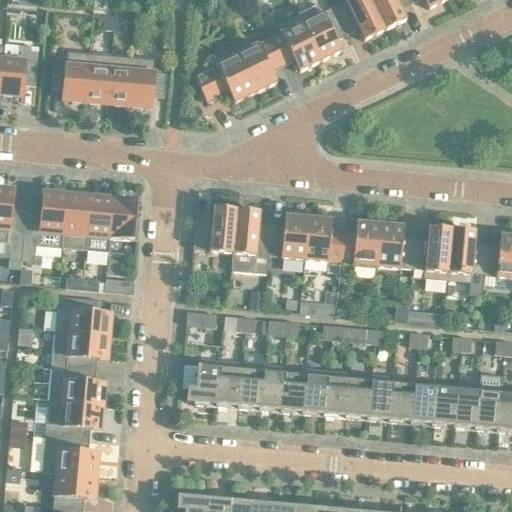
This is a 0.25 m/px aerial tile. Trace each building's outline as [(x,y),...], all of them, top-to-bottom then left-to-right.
[(344,4),(333,9),(346,38),(357,32),(363,43),(384,33),(368,0),(341,0),(343,3),(344,4)] [(368,0),(384,33),(405,22),(400,11),(411,6),(408,0),(368,0)] [(408,0),(411,6),(422,1),(427,12),(449,1),(448,0),(408,0)] [(318,7),(297,18),(319,64),(341,54),(335,43),(346,38),(333,9),(322,15),(318,7)] [(279,36),(268,41),(282,69),(293,64),(298,75),(319,64),(297,18),(275,28),(279,36)] [(114,20),(103,19),(102,33),(113,34),(114,20)] [(125,21),(114,20),(113,34),(124,35),(125,21)] [(256,45),(235,56),(255,96),(276,86),(271,75),(282,69),(268,41),(257,46),(256,45)] [(3,48),(0,76),(0,97),(2,98),(2,99),(11,100),(11,99),(21,99),(22,88),(34,89),(36,65),(38,51),(23,50),(21,64),(3,62),(4,48),(3,48)] [(50,91),(63,92),(62,103),(71,104),(71,105),(80,106),(80,105),(85,105),(89,56),(66,54),(65,68),(53,67),(50,91)] [(111,58),(89,56),(85,105),(89,106),(89,107),(98,107),(98,106),(106,107),(111,58)] [(214,67),(193,78),(206,106),(228,96),(233,107),(255,96),(235,56),(214,66),(214,67)] [(132,60),(111,58),(106,107),(114,108),(114,109),(123,110),(123,109),(128,109),(132,60)] [(155,62),(132,60),(128,109),(132,110),(141,111),(141,110),(150,111),(151,100),(164,101),(166,77),(153,76),(155,62)] [(0,259),(9,261),(10,247),(7,246),(8,232),(12,233),(14,211),(10,211),(12,192),(2,191),(2,190),(0,190),(0,259)] [(35,240),(35,249),(60,251),(62,237),(63,237),(67,197),(61,197),(62,196),(52,195),(52,196),(43,195),(41,214),(37,213),(35,235),(36,235),(35,240)] [(62,237),(60,251),(62,251),(84,253),(86,254),(87,240),(86,240),(89,199),(81,198),(81,197),(72,197),(72,198),(67,197),(63,237),(62,237)] [(89,199),(86,240),(87,240),(86,254),(107,255),(108,241),(112,201),(107,201),(107,200),(98,199),(98,200),(89,199)] [(112,201),(108,241),(137,244),(139,223),(134,222),(136,203),(127,202),(117,201),(117,202),(112,201)] [(195,221),(192,252),(208,254),(208,255),(231,257),(235,212),(212,210),(211,222),(195,221)] [(231,257),(230,275),(267,278),(269,259),(268,259),(271,228),(258,227),(260,215),(235,212),(231,257)] [(271,228),(268,259),(269,259),(280,260),(280,261),(304,264),(308,219),(284,217),(283,229),(271,228)] [(308,219),(304,264),(327,266),(327,264),(340,266),(342,234),(330,233),(331,221),(308,219)] [(342,234),(340,266),(352,267),(352,268),(375,270),(379,225),(356,223),(355,235),(342,234)] [(379,225),(375,270),(399,272),(399,271),(411,272),(414,241),(402,240),(403,228),(379,225)] [(414,241),(411,272),(424,273),(423,282),(446,284),(451,232),(427,230),(426,242),(414,241)] [(451,232),(446,284),(469,286),(467,298),(481,299),(483,279),(486,247),(474,246),(475,234),(451,232)] [(486,247),(483,279),(495,280),(495,281),(511,282),(511,237),(499,236),(498,248),(486,247)] [(9,261),(8,271),(20,272),(21,264),(23,239),(11,237),(10,247),(9,261)] [(23,239),(21,264),(33,265),(35,249),(35,240),(23,239)] [(65,281),(64,292),(81,293),(82,282),(65,281)] [(82,282),(81,293),(98,295),(99,284),(82,282)] [(105,282),(104,295),(132,298),(133,285),(105,282)] [(12,294),(1,293),(0,305),(0,308),(10,309),(12,294)] [(250,294),(248,312),(262,314),(264,295),(250,294)] [(100,316),(101,304),(57,300),(54,336),(68,338),(68,336),(108,340),(108,336),(109,336),(110,327),(109,327),(110,317),(100,316)] [(284,312),(295,313),(296,303),(285,302),(284,312)] [(408,313),(406,327),(419,328),(420,314),(408,313)] [(186,315),(185,329),(214,331),(216,318),(186,315)] [(0,321),(0,335),(8,337),(9,323),(0,321)] [(245,322),(236,321),(235,334),(244,335),(245,322)] [(255,322),(245,322),(244,335),(254,336),(255,322)] [(288,325),(279,325),(278,338),(286,339),(288,325)] [(298,326),(288,325),(286,339),(297,340),(298,326)] [(494,325),(493,334),(504,335),(505,327),(494,325)] [(330,329),(322,329),(321,342),(329,343),(330,329)] [(341,330),(330,329),(329,343),(340,344),(341,330)] [(374,333),(365,333),(364,346),(373,347),(374,333)] [(384,334),(374,333),(373,347),(383,348),(384,334)] [(108,340),(68,336),(68,338),(54,336),(51,370),(95,374),(96,362),(106,363),(107,353),(108,353),(109,344),(108,344),(108,340)] [(417,337),(409,336),(407,350),(416,351),(417,337)] [(426,352),(428,338),(417,337),(416,351),(426,352)] [(460,341),(452,340),(450,354),(459,355),(460,341)] [(471,342),(460,341),(459,355),(469,355),(471,342)] [(503,345),(495,344),(493,358),(502,359),(503,345)] [(511,345),(503,345),(502,359),(511,359),(511,345)] [(237,409),(237,412),(250,413),(250,410),(258,411),(262,368),(263,357),(242,355),(241,366),(237,409)] [(187,392),(186,405),(194,405),(193,408),(207,409),(207,407),(215,407),(219,364),(198,362),(195,392),(187,391),(187,392)] [(215,407),(215,410),(228,411),(228,408),(237,409),(241,366),(219,364),(215,407)] [(258,411),(258,414),(271,415),(271,412),(280,413),(284,370),(262,368),(258,411)] [(95,374),(51,370),(48,403),(62,404),(61,406),(102,410),(102,405),(103,406),(104,396),(103,396),(104,387),(94,386),(95,374)] [(280,413),(280,416),(293,417),(293,414),(301,415),(305,372),(284,370),(280,413)] [(301,415),(301,417),(314,419),(314,416),(323,417),(327,373),(305,372),(301,415)] [(323,417),(323,419),(336,421),(336,418),(344,419),(348,375),(327,373),(323,417)] [(344,419),(344,421),(357,423),(358,420),(366,421),(370,377),(348,375),(344,419)] [(366,421),(366,423),(379,425),(379,422),(388,423),(392,379),(370,377),(366,421)] [(474,431),(474,433),(487,434),(487,432),(495,433),(499,389),(500,379),(479,377),(478,387),(474,431)] [(388,423),(388,425),(400,426),(401,424),(409,425),(413,381),(392,379),(388,423)] [(409,425),(409,427),(422,428),(422,426),(431,427),(435,383),(413,381),(409,425)] [(431,427),(431,429),(443,430),(444,428),(452,429),(456,393),(456,385),(435,383),(431,427)] [(452,429),(452,431),(465,432),(465,430),(474,431),(478,387),(456,385),(456,393),(452,429)] [(495,433),(495,435),(508,436),(508,434),(511,434),(511,390),(499,389),(495,433)] [(102,410),(61,406),(62,404),(48,403),(44,439),(88,443),(89,431),(100,432),(101,423),(102,423),(102,414),(101,414),(102,410)] [(10,424),(9,436),(21,437),(22,425),(10,424)] [(9,436),(7,448),(20,450),(21,437),(9,436)] [(87,456),(88,443),(44,439),(41,476),(55,477),(55,476),(95,479),(96,475),(97,475),(98,466),(97,466),(97,456),(87,456)] [(55,476),(55,477),(52,510),(69,511),(82,511),(83,501),(93,502),(94,492),(95,492),(96,483),(95,483),(95,479),(55,476)] [(185,500),(177,499),(175,511),(205,511),(207,502),(198,501),(198,499),(185,498),(185,500)] [(207,500),(207,502),(205,511),(227,511),(228,504),(220,503),(220,501),(207,500)] [(229,501),(228,504),(227,511),(249,511),(250,506),(241,505),(241,503),(229,501)] [(250,503),(250,506),(249,511),(270,511),(271,508),(263,507),(263,505),(250,503)]
